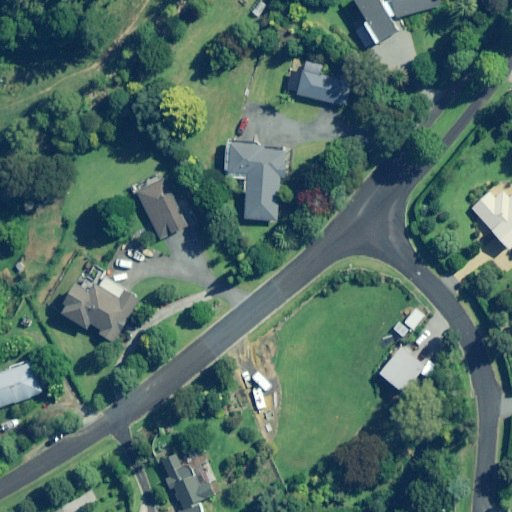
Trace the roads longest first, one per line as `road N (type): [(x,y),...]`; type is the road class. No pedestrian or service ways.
road 1 (residential): [(0,492),(116,421),(364,217)]
road 2 (residential): [(480,511),(484,381),(468,340),(431,284),(364,217)]
road 3 (residential): [(395,178),(416,132),(511,17)]
road 4 (residential): [(511,59),(436,150),(395,178)]
